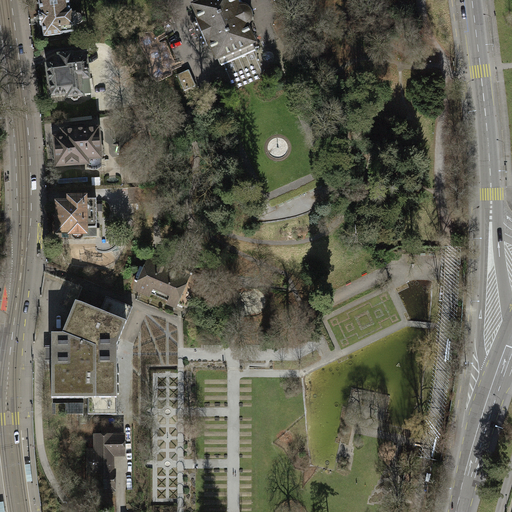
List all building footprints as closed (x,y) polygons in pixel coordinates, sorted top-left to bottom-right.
[(70,12),(68,0),(64,0),(39,3),(40,13),(38,13),(40,26),(42,26),(43,37),(62,35),(62,34),(73,32),(72,26),(77,26),(76,23),(80,22),(82,18),(81,15),(78,15),(75,14),(75,11),(70,12)] [(232,0),(188,0),(215,59),(251,43),(244,24),(248,19),(247,12),(242,7),(237,8),(232,0)] [(58,64),(46,65),(51,97),(66,95),(67,98),(70,97),(73,101),(78,100),(80,96),(82,97),(83,95),(90,95),(88,85),(93,84),(92,78),(88,78),(85,58),(72,61),(72,54),(58,56),(58,64)] [(182,91),(194,86),(187,70),(175,75),(182,91)] [(87,164),(87,168),(89,169),(91,170),(92,170),(95,170),(97,169),(99,169),(102,167),(101,158),(104,154),(104,147),(100,144),(99,128),(62,131),(62,138),(54,138),(56,167),(87,164)] [(148,186),(128,187),(129,203),(149,202),(148,186)] [(67,198),(68,203),(56,204),(56,232),(69,232),(69,237),(73,241),(79,240),(82,237),(95,236),(94,199),(82,200),(82,198),(67,198)] [(148,262),(137,288),(185,309),(199,277),(187,271),(184,278),(148,262)] [(61,333),(50,333),(50,397),(86,397),(86,413),(114,413),(114,345),(129,307),(104,297),(98,311),(74,301),(61,333)] [(94,452),(87,452),(88,473),(94,473),(95,490),(112,489),(112,465),(110,465),(109,454),(121,453),(121,436),(96,437),(94,437),(94,452)]
